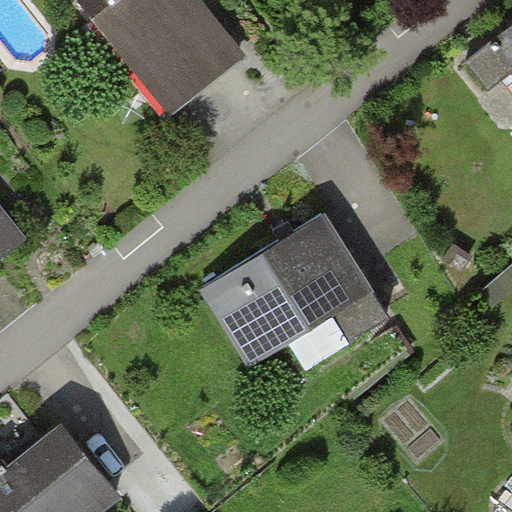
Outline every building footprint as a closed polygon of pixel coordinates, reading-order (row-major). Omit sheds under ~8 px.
[(241,56),(199,0),(91,0),(172,107),(241,56)] [(511,26),(497,39),(511,56),(511,26)] [(0,265),(34,239),(0,195),(0,265)] [(334,217),(210,295),(257,370),(382,292),(334,217)] [(0,511),(107,511),(125,497),(65,425),(11,469),(0,456),(0,511)]
